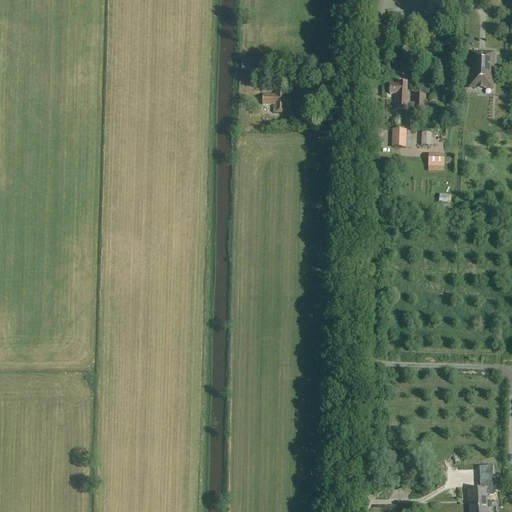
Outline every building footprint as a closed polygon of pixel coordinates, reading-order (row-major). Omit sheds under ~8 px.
[(493,91),(494,53),(469,53),(468,90),(493,91)] [(254,74),(254,60),(248,60),(248,61),(242,61),(242,79),(256,79),(256,74),(254,74)] [(413,105),(409,104),(409,95),(406,95),(407,84),(398,83),(398,85),(390,85),(389,95),(395,95),(395,111),(409,111),(409,110),(413,111),(413,112),(425,113),(426,96),(413,95),(413,105)] [(277,95),(274,95),(274,96),(263,95),(262,106),(274,106),(274,113),(286,113),(286,102),(284,102),(284,92),(277,92),(277,95)] [(391,148),(410,149),(410,137),(406,136),(406,131),(392,130),(391,148)] [(428,155),(428,173),(444,173),(444,156),(428,155)] [(440,196),(439,203),(451,204),(451,196),(440,196)] [(497,482),(493,482),(493,481),(479,482),(480,491),(467,492),(468,504),(469,503),(469,511),(486,511),(486,496),(494,496),(493,488),(497,488),(497,482)]
